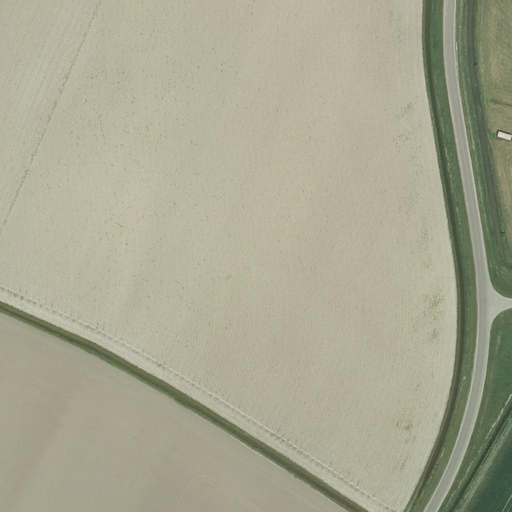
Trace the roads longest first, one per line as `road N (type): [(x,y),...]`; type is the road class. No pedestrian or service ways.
road 1 (tertiary): [(484,303),(450,70),(450,0)]
road 2 (tertiary): [(430,511),(474,400),(484,303)]
